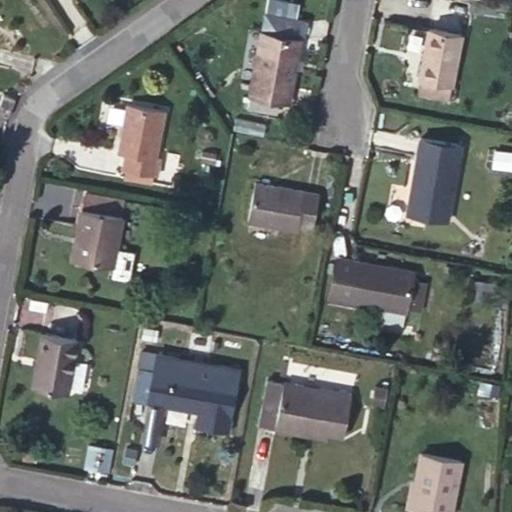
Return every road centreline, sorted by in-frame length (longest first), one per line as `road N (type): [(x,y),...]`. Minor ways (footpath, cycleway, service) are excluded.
road 1 (residential): [(176,0),(30,103),(2,252)]
road 2 (residential): [(0,474),(209,511)]
road 3 (residential): [(337,133),(356,0)]
